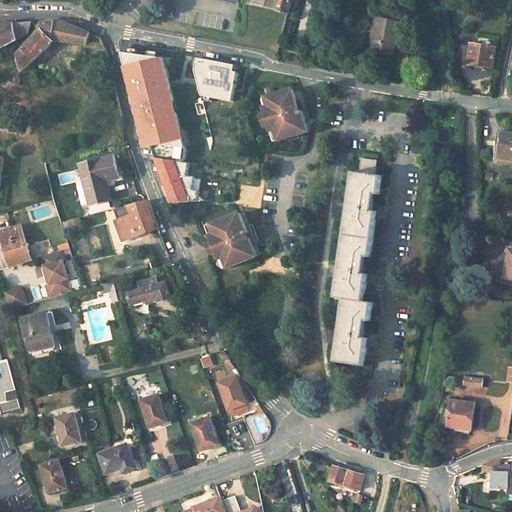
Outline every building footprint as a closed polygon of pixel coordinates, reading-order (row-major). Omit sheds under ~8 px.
[(290,0),(251,0),(252,1),(248,0),(246,0),(246,2),(265,7),(286,12),(288,12),(290,0)] [(380,16),(376,16),(370,47),(374,48),(380,16)] [(401,20),(380,16),(374,48),(395,52),(401,20)] [(59,22),(41,23),(35,28),(41,33),(54,43),(74,44),(81,29),(66,22),(59,22)] [(0,24),(0,50),(25,36),(25,38),(35,28),(41,23),(0,24)] [(25,38),(11,48),(15,56),(41,33),(35,28),(25,38)] [(95,36),(81,29),(74,44),(88,44),(102,43),(100,40),(95,36)] [(41,33),(15,56),(21,74),(54,43),(41,33)] [(495,49),(471,44),(467,65),(492,70),(495,49)] [(169,114),(166,104),(173,102),(162,58),(122,53),(142,146),(148,145),(153,157),(183,162),(185,151),(175,112),(169,114)] [(204,64),(205,60),(195,58),(193,66),(196,67),(197,63),(204,64)] [(231,102),(237,73),(234,73),(235,66),(205,60),(204,64),(197,63),(196,67),(195,71),(202,96),(210,98),(231,102)] [(188,91),(198,91),(198,82),(188,82),(188,91)] [(292,91),(267,98),(270,107),(264,108),(265,115),(269,126),(271,133),(275,131),(278,142),(307,133),(300,107),(297,108),(292,91)] [(175,112),(173,102),(166,104),(169,114),(175,112)] [(511,132),(499,130),(494,160),(511,162),(511,132)] [(377,159),(361,157),(359,173),(352,171),(346,213),(337,277),(335,298),(343,299),(338,338),(335,362),(363,366),(367,338),(363,337),(365,322),(369,322),(372,302),(362,300),(366,274),(363,273),(365,255),(369,256),(375,211),(372,211),(374,194),(377,194),(380,176),(375,175),(377,159)] [(114,160),(81,168),(91,206),(109,203),(105,192),(114,189),(114,186),(121,184),(114,160)] [(185,165),(154,161),(160,175),(183,179),(185,165)] [(183,179),(160,175),(165,190),(189,193),(191,180),(183,179)] [(122,185),(123,197),(136,195),(135,183),(122,185)] [(189,193),(165,190),(172,206),(194,205),(195,194),(189,193)] [(122,243),(158,231),(153,216),(148,205),(126,210),(129,219),(115,223),(122,243)] [(256,259),(237,217),(209,229),(213,239),(209,241),(212,247),(217,257),(219,264),(223,262),(228,271),(256,259)] [(71,220),(62,222),(65,232),(74,230),(71,220)] [(22,227),(0,233),(9,266),(32,259),(22,227)] [(123,251),(117,232),(111,234),(117,253),(123,251)] [(217,257),(212,247),(208,249),(213,259),(217,257)] [(60,251),(43,256),(51,284),(47,285),(51,298),(72,292),(60,251)] [(159,279),(141,285),(143,292),(130,296),(133,308),(136,307),(137,312),(150,314),(150,302),(160,299),(161,304),(173,301),(168,284),(161,287),(159,279)] [(115,281),(104,284),(106,291),(111,289),(115,302),(121,300),(115,281)] [(11,289),(16,307),(25,305),(20,286),(11,289)] [(293,287),(287,286),(282,319),(282,324),(281,334),(290,335),(297,291),(293,290),(293,287)] [(11,289),(3,291),(8,309),(11,309),(16,307),(11,289)] [(47,312),(23,318),(31,348),(55,342),(47,312)] [(92,355),(92,364),(102,363),(101,354),(92,355)] [(211,354),(201,355),(203,368),(213,366),(211,354)] [(0,414),(2,414),(0,408),(0,403),(3,403),(20,399),(7,358),(3,359),(0,360),(0,414)] [(233,378),(215,383),(225,411),(242,405),(233,378)] [(484,381),(465,379),(464,386),(483,388),(484,381)] [(297,382),(288,381),(286,392),(296,393),(297,382)] [(159,395),(142,401),(152,429),(169,422),(159,395)] [(3,403),(0,403),(0,408),(2,414),(22,408),(20,399),(3,403)] [(475,405),(452,401),(450,410),(446,411),(444,420),(449,422),(448,428),(471,430),(475,405)] [(242,405),(225,411),(228,418),(245,412),(242,405)] [(75,416),(56,420),(62,448),(81,443),(75,416)] [(209,418),(190,424),(200,452),(219,445),(209,418)] [(135,447),(139,459),(147,456),(143,444),(135,447)] [(126,445),(99,455),(105,474),(121,469),(123,474),(138,468),(136,462),(132,463),(126,445)] [(60,461),(40,467),(50,494),(69,488),(60,461)] [(350,472),(333,468),(329,483),(358,491),(362,476),(350,472)] [(508,496),(511,496),(511,478),(509,478),(509,468),(498,468),(498,474),(491,474),(491,492),(508,492),(508,496)] [(357,493),(353,502),(361,505),(364,496),(357,493)] [(431,511),(433,502),(419,498),(416,511),(431,511)] [(226,511),(222,500),(195,510),(195,511),(226,511)]
